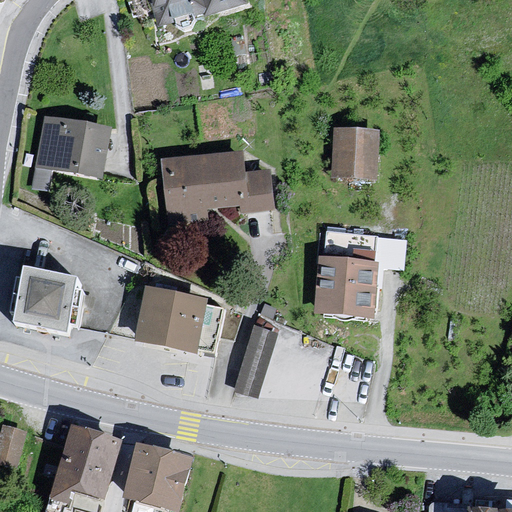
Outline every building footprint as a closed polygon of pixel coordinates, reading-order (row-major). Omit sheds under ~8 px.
[(143,0),(155,32),(201,23),(197,0),(143,0)] [(241,0),(197,0),(201,23),(246,15),(241,0)] [(110,140),(40,124),(32,178),(100,190),(110,140)] [(376,138),(331,136),(330,184),(374,186),(376,138)] [(241,162),(159,170),(167,236),(206,232),(205,217),(244,216),(246,222),(272,221),(270,180),(244,182),(241,162)] [(373,270),(313,265),(311,320),(368,326),(373,270)] [(82,292),(12,276),(8,329),(66,344),(82,292)] [(204,308),(144,297),(129,347),(192,364),(204,308)] [(255,323),(236,388),(259,395),(279,330),(255,323)] [(0,435),(0,460),(17,466),(29,430),(5,422),(0,435)] [(116,447),(61,433),(45,508),(57,511),(65,511),(66,499),(101,508),(116,447)] [(180,511),(191,469),(129,452),(118,506),(152,511),(180,511)]
